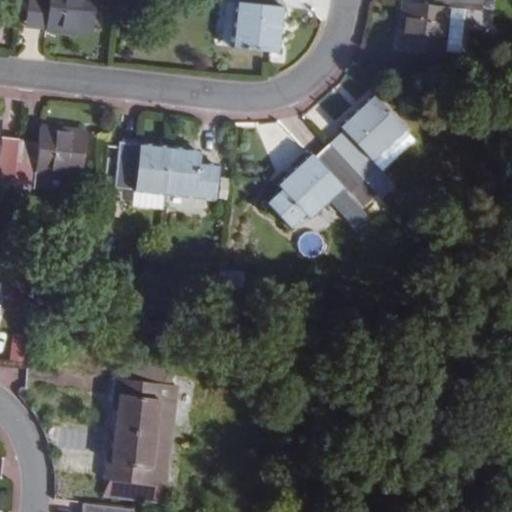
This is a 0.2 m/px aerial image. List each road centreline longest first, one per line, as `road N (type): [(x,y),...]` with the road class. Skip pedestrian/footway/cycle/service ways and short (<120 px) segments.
road 1 (residential): [(0,71),(260,99),(301,84),(320,65),(344,0)]
road 2 (residential): [(33,511),(33,452),(0,402)]
